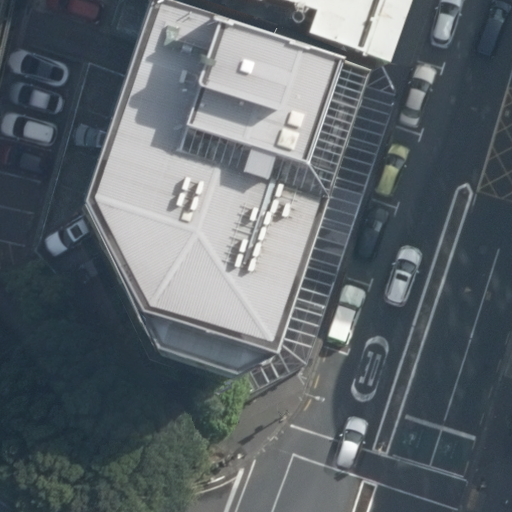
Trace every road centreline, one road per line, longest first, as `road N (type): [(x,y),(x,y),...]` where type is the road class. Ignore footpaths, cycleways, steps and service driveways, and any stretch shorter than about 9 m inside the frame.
road 1 (secondary): [(499,115),(507,195),(400,511)]
road 2 (secondary): [(326,472),(423,178),(499,115)]
